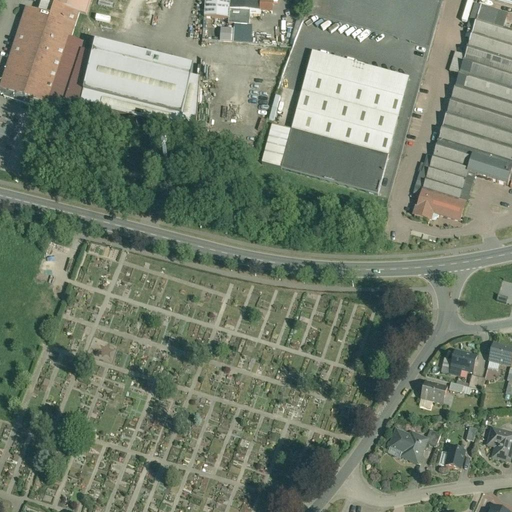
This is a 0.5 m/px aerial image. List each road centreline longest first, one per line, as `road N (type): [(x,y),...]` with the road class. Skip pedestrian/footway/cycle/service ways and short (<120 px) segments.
road 1 (secondary): [(452,263),(384,270),(242,258),(0,196)]
road 2 (residential): [(343,473),(447,325)]
road 3 (residential): [(511,481),(397,500),(343,473)]
